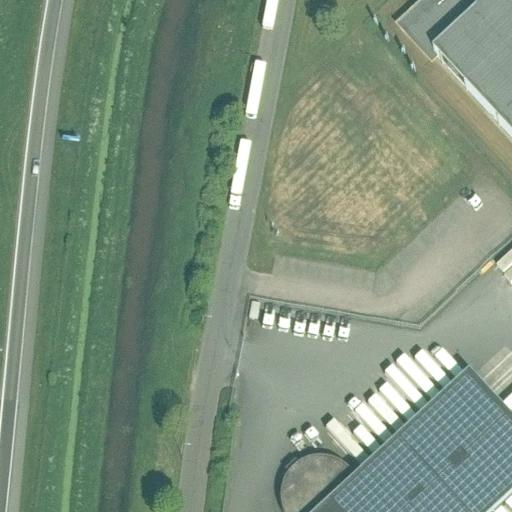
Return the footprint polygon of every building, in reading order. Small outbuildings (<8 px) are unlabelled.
[(434,62),(437,60),(511,140),(511,0),(439,0),(405,31),(434,62)] [(511,261),(498,275),(511,289),(511,261)] [(299,468),(296,470),(289,477),(287,480),(285,483),(283,486),(282,489),(281,492),(280,496),(280,499),(280,503),(280,506),(280,510),(280,511),(499,511),(511,500),(511,426),(467,378),(355,482),(353,479),(350,476),(348,474),(345,471),(343,469),(340,467),(336,466),(333,465),(330,464),(326,463),(323,462),(319,462),(316,463),(312,463),(309,464),(306,465),(302,466),(299,468)] [(506,407),(511,401),(511,379),(495,395),(506,407)] [(391,391),(384,397),(404,418),(411,412),(391,391)]
